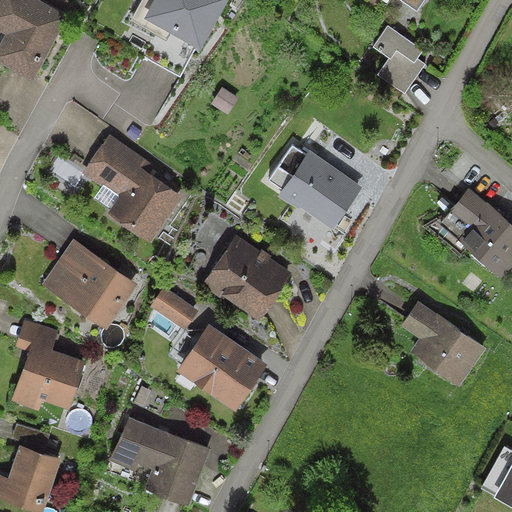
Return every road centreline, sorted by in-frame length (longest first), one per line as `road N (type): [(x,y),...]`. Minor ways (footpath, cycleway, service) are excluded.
road 1 (residential): [(229,511),(436,117)]
road 2 (residential): [(81,49),(0,200)]
road 3 (residential): [(436,117),(498,0)]
